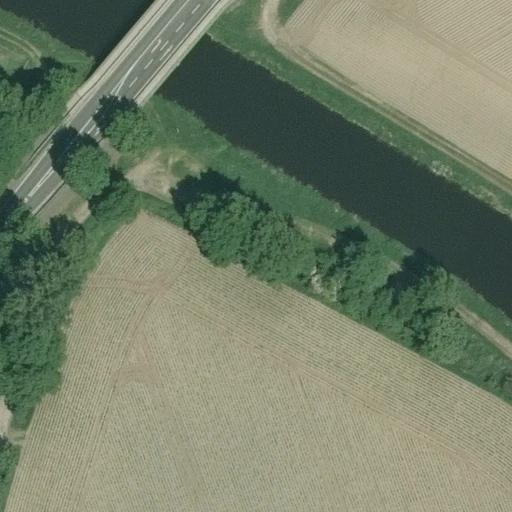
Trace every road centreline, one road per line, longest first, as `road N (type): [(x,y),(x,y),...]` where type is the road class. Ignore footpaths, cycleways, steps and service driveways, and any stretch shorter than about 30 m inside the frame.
road 1 (track): [(511,353),(389,263),(137,179),(104,191),(55,240),(0,370)]
road 2 (secondary): [(0,232),(197,0)]
